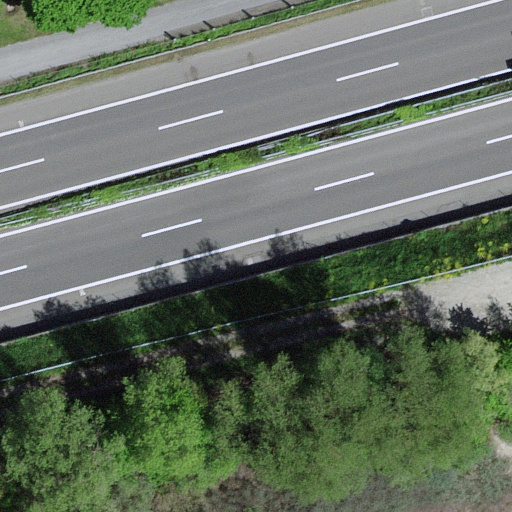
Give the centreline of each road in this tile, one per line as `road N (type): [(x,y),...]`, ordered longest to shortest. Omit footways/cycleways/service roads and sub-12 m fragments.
road 1 (motorway): [(511,30),(0,169)]
road 2 (motorway): [(0,273),(511,136)]
road 3 (track): [(0,405),(511,277)]
